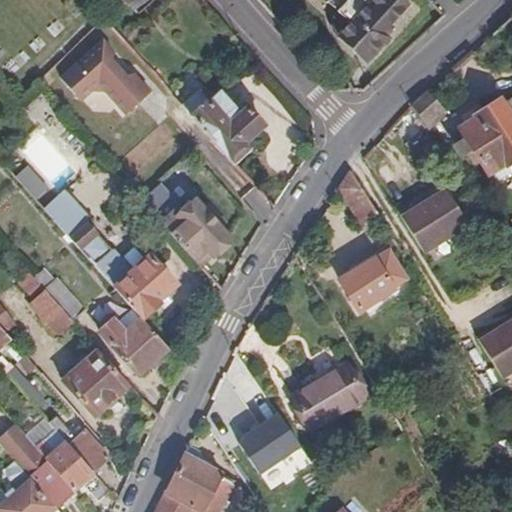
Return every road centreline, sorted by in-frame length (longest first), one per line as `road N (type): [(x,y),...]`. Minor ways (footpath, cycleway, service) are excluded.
road 1 (tertiary): [(134,511),(226,322),(352,132)]
road 2 (tertiary): [(352,132),(496,0)]
road 3 (residential): [(352,132),(231,0)]
